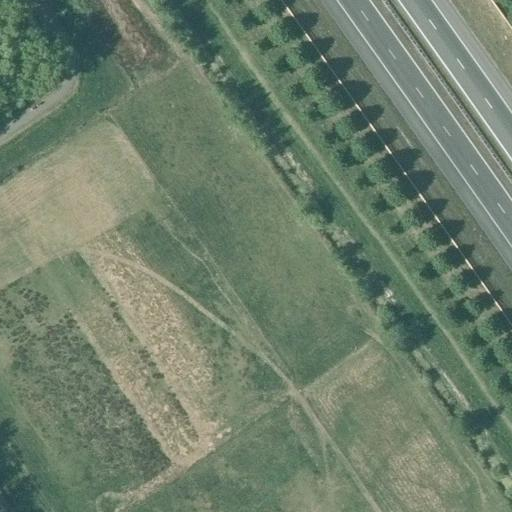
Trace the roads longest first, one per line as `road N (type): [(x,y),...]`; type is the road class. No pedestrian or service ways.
road 1 (motorway): [(352,0),(511,224)]
road 2 (motorway): [(511,138),(413,0)]
